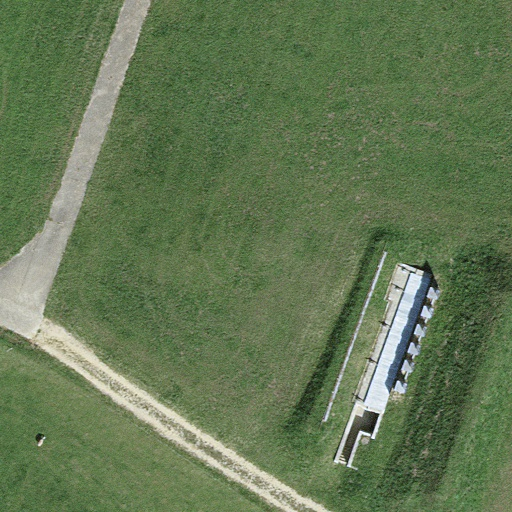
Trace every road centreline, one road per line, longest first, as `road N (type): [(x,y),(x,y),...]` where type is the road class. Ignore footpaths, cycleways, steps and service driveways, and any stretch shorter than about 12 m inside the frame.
road 1 (track): [(290,511),(1,304)]
road 2 (track): [(136,0),(42,278),(0,303)]
